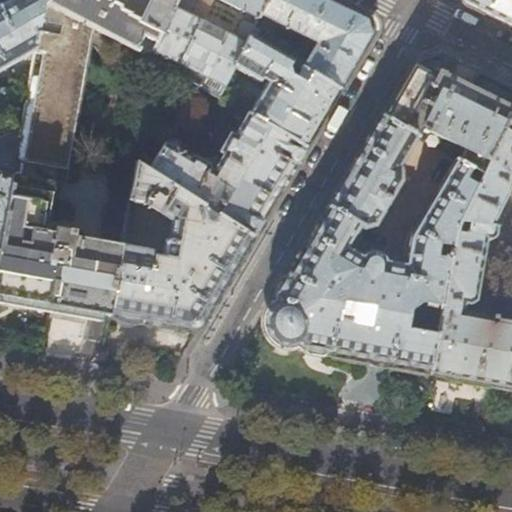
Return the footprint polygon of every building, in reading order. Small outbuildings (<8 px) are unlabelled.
[(0,0),(0,70),(34,51),(43,1),(41,0),(9,0),(0,5),(0,0)] [(41,0),(43,1),(92,29),(147,60),(176,0),(41,0)] [(176,0),(147,60),(216,98),(232,67),(248,37),(254,26),(241,20),(235,33),(238,35),(236,38),(188,14),(195,0),(220,0),(258,18),(260,15),(267,0),(176,0)] [(254,26),(248,37),(300,68),(338,90),(352,66),(370,35),(366,20),(328,2),(324,0),(267,0),(260,15),(315,43),(304,61),(256,34),(260,28),(254,25),(254,26)] [(511,0),(463,0),(464,2),(511,25),(511,0)] [(92,29),(43,1),(34,51),(20,130),(0,239),(0,297),(46,306),(108,317),(120,247),(71,238),(72,233),(52,229),(51,234),(44,233),(55,168),(67,170),(92,29)] [(248,37),(232,67),(263,85),(246,115),(304,148),(322,117),(338,90),(300,68),(248,37)] [(482,174),(511,113),(511,109),(477,93),(437,73),(434,78),(414,69),(404,86),(385,118),(417,136),(455,158),(482,174)] [(511,113),(482,174),(460,219),(492,225),(511,183),(511,113)] [(276,195),(304,148),(246,115),(235,136),(230,133),(219,152),(223,155),(213,173),(204,168),(205,166),(204,163),(190,155),(186,156),(185,157),(163,144),(148,171),(202,206),(216,215),(251,237),(276,195)] [(442,306),(450,259),(436,256),(439,244),(453,246),(457,225),(460,219),(482,174),(455,158),(410,236),(405,266),(385,262),(386,258),(384,254),(382,251),(379,249),(375,249),(371,250),(369,251),(366,255),(365,259),(350,250),(362,229),(364,229),(374,225),(400,181),(401,168),(399,166),(417,136),(385,118),(381,115),(374,128),(338,188),(302,250),(263,315),(263,325),(265,333),(269,339),(273,343),(281,347),(287,347),(294,346),(299,346),(300,347),(300,350),(371,363),(429,373),(436,334),(416,330),(421,303),(442,306)] [(0,239),(20,130),(0,137),(0,239)] [(206,220),(202,206),(148,171),(135,164),(129,201),(144,203),(172,221),(165,260),(154,258),(154,255),(151,250),(121,245),(120,247),(108,317),(150,324),(195,332),(229,275),(251,237),(216,215),(210,223),(206,220)] [(492,225),(460,219),(457,225),(453,246),(450,259),(442,306),(436,334),(429,373),(488,384),(511,388),(511,321),(461,313),(462,303),(468,304),(475,299),(486,239),(489,239),(493,238),(495,235),(496,228),(499,229),(499,226),(492,225)]
